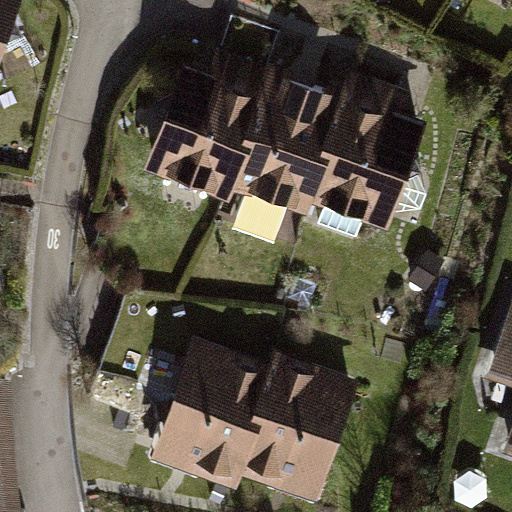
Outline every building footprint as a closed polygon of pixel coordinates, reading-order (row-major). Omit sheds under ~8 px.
[(0,0),(0,26),(10,0),(0,0)] [(192,55),(150,159),(240,196),(246,182),(303,205),(307,195),(370,220),(416,107),(338,75),(333,87),(274,64),(266,85),(192,55)] [(200,349),(161,451),(235,479),(243,460),(312,486),(349,387),(276,359),(270,375),(200,349)] [(0,511),(30,511),(23,368),(0,368),(0,511)] [(511,413),(497,462),(511,466),(511,413)]
